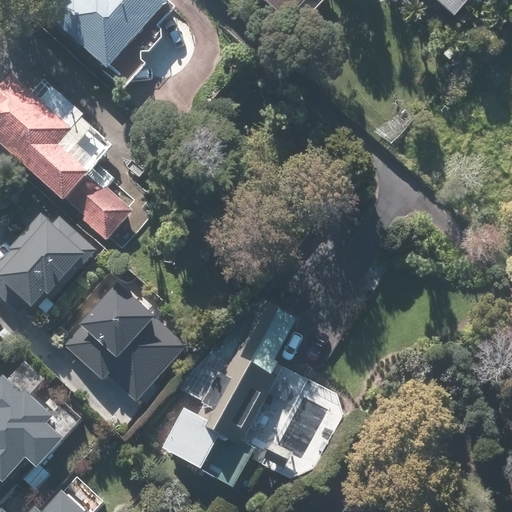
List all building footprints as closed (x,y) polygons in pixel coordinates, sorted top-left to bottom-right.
[(63,0),(43,21),(120,94),(130,83),(147,66),(141,61),(162,40),(153,31),(174,9),(164,0),(63,0)] [(226,0),(231,4),(235,0),(246,0),(278,29),(291,14),(302,24),(324,0),(226,0)] [(421,0),(449,26),(472,0),(421,0)] [(213,99),(180,72),(156,101),(189,128),(213,99)] [(37,83),(25,95),(21,100),(3,83),(0,87),(0,144),(65,205),(67,204),(107,241),(132,216),(106,191),(114,183),(97,167),(111,152),(37,83)] [(507,119),(490,101),(471,121),(488,138),(507,119)] [(31,217),(13,199),(0,212),(0,220),(15,234),(31,217)] [(38,221),(0,260),(0,301),(16,317),(22,310),(30,318),(82,262),(38,221)] [(368,298),(388,267),(375,258),(355,289),(368,298)] [(115,291),(63,349),(101,383),(106,377),(136,404),(183,352),(115,291)] [(159,455),(195,477),(201,467),(248,496),(263,469),(299,491),(343,418),(335,399),(272,361),(295,323),(264,304),(192,423),(182,417),(159,455)] [(0,493),(25,468),(33,477),(63,447),(45,429),(49,425),(20,396),(17,399),(0,381),(0,493)] [(21,488),(0,508),(0,511),(101,511),(105,509),(75,480),(44,511),(21,488)]
